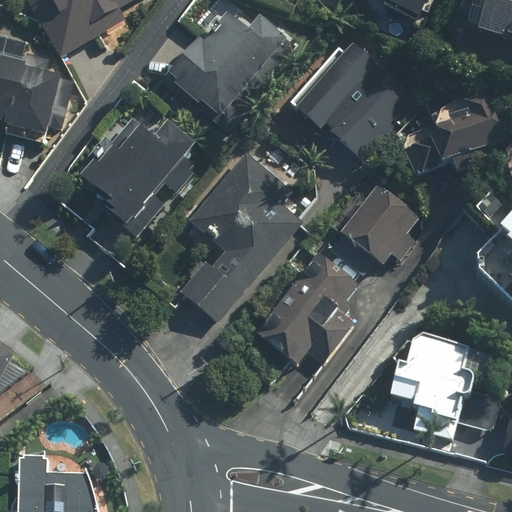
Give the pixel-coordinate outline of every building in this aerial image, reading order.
[(23,0),(60,63),(125,26),(117,12),(138,0),(23,0)] [(373,0),(376,6),(414,21),(422,0),(373,0)] [(511,0),(486,0),(477,32),(511,42),(511,0)] [(221,18),(164,84),(224,135),(295,53),(261,24),(247,40),(221,18)] [(327,148),(330,144),(359,168),(386,135),(359,112),(385,81),(350,52),(293,119),(327,148)] [(64,135),(74,88),(45,82),(46,75),(0,65),(0,130),(45,140),(47,131),(64,135)] [(403,155),(415,182),(511,140),(511,138),(501,113),(494,116),(485,96),(461,106),(465,115),(447,123),(449,127),(431,135),(434,142),(403,155)] [(80,165),(88,172),(75,187),(137,239),(194,173),(183,163),(191,154),(165,132),(155,143),(130,122),(110,145),(103,139),(80,165)] [(217,328),(302,230),(279,211),(293,195),(248,156),(189,225),(220,252),(181,296),(217,328)] [(400,266),(415,246),(406,240),(417,226),(373,193),(337,240),(380,273),(391,259),(400,266)] [(511,215),(496,237),(506,245),(503,249),(511,255),(511,215)] [(355,290),(315,261),(254,343),(294,372),(306,355),(324,368),(353,328),(336,316),(355,290)] [(429,416),(427,422),(453,427),(468,355),(417,344),(409,349),(404,375),(393,373),(387,402),(404,405),(403,411),(429,416)] [(0,380),(10,362),(0,356),(0,380)] [(511,417),(503,457),(511,458),(511,417)] [(87,511),(88,484),(42,484),(42,469),(16,469),(15,511),(87,511)]
